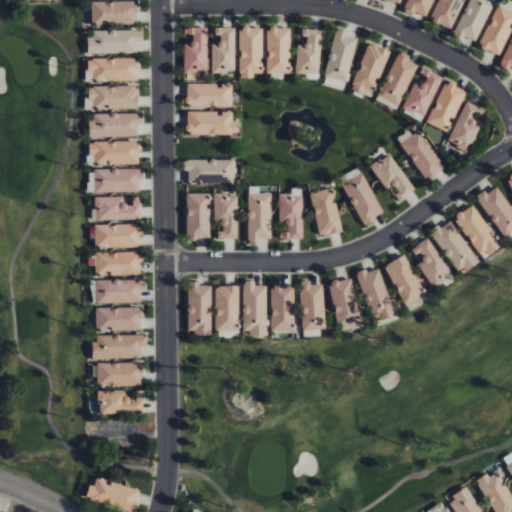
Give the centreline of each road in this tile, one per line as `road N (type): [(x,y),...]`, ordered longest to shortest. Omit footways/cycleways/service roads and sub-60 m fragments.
road 1 (residential): [(158,511),(168,453),(160,0)]
road 2 (residential): [(160,5),(302,5),(356,15),(471,69),(511,119)]
road 3 (residential): [(511,150),(394,235),(349,256),(164,263)]
